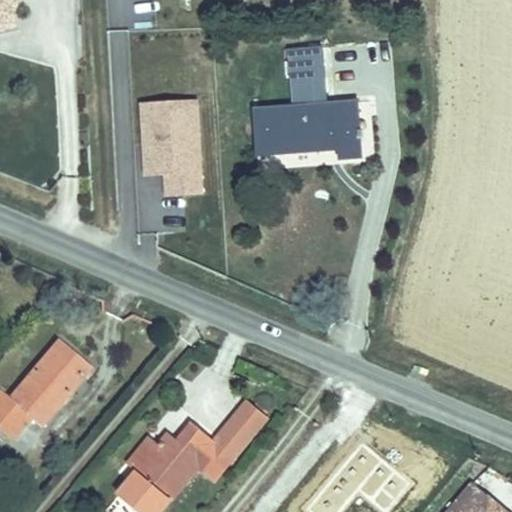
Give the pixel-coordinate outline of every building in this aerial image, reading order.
[(0,0),(0,29),(6,34),(18,15),(26,3),(21,0),(0,0)] [(18,15),(6,34),(21,30),(18,15)] [(345,162),(371,161),(367,102),(337,103),(334,48),(297,50),(302,107),(260,109),(263,153),(344,148),(345,162)] [(199,102),(140,106),(142,177),(164,177),(166,199),(203,196),(199,102)] [(65,382),(73,373),(52,355),(43,365),(65,382)] [(0,459),(2,461),(21,437),(34,448),(63,412),(57,408),(70,393),(77,399),(88,385),(73,373),(65,382),(43,365),(29,383),(34,388),(27,396),(21,391),(0,417),(0,459)] [(176,447),(146,481),(181,511),(185,511),(231,460),(207,438),(197,449),(204,455),(196,464),(176,447)] [(136,511),(181,511),(146,481),(126,504),(136,511)] [(486,511),(466,496),(452,511),(486,511)]
